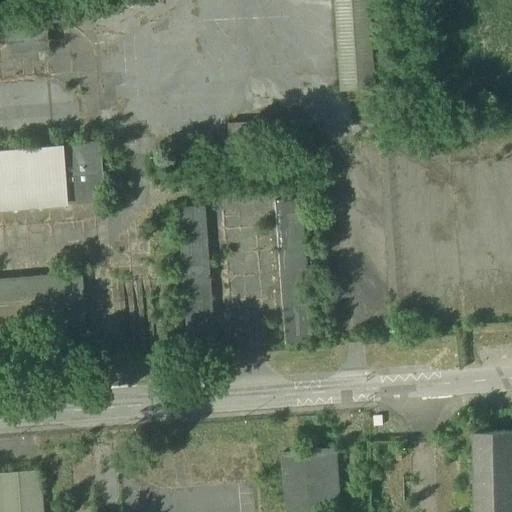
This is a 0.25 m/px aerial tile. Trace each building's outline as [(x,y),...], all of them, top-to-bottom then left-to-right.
[(340,0),(344,87),(377,86),(373,0),(340,0)] [(10,29),(11,48),(51,46),(50,27),(10,29)] [(284,342),(312,340),(305,197),(277,198),(284,342)] [(184,261),(210,259),(208,204),(182,205),(184,261)] [(80,274),(0,280),(0,328),(83,322),(80,274)] [(511,511),(511,431),(474,432),(476,511),(511,511)] [(327,448),(283,451),(287,511),(296,511),(332,509),(327,448)] [(40,511),(37,470),(0,472),(0,511),(40,511)]
